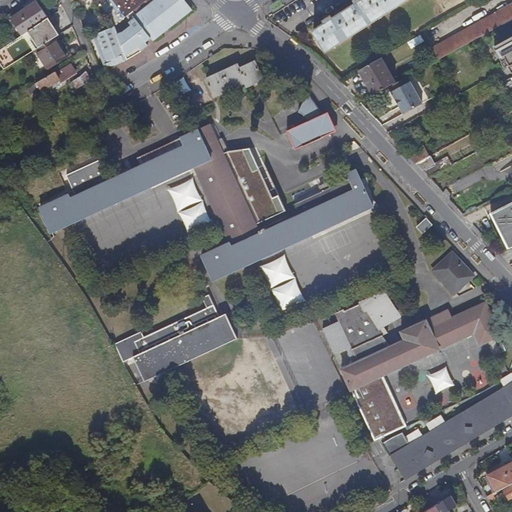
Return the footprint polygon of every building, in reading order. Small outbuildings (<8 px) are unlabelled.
[(156,0),(137,16),(134,12),(125,19),(121,22),(124,28),(122,29),(124,32),(115,37),(109,38),(108,30),(92,36),(104,65),(114,61),(114,59),(121,56),(124,62),(143,52),(142,51),(149,45),(147,43),(149,41),(152,38),(154,41),(167,30),(193,10),(189,5),(186,2),(187,0),(186,0),(156,0)] [(108,0),(109,0),(101,6),(115,27),(121,22),(125,19),(134,12),(149,0),(108,0)] [(327,52),(407,0),(364,0),(363,0),(359,0),(356,2),(358,4),(333,20),(332,18),(328,20),(325,22),(327,24),(314,32),(327,52)] [(12,18),(23,35),(48,19),(37,2),(12,18)] [(511,19),(511,5),(497,14),(496,13),(433,48),(439,60),(511,19)] [(59,35),(48,19),(23,35),(15,40),(12,42),(22,58),(37,49),(55,38),(59,35)] [(511,37),(494,47),(503,63),(507,60),(510,66),(509,67),(511,73),(511,37)] [(55,38),(37,49),(49,69),(68,58),(55,38)] [(359,72),(374,96),(388,88),(396,84),(381,58),(359,72)] [(238,65),(207,79),(215,97),(233,88),(236,87),(239,85),(246,82),(248,87),(252,85),(254,83),(258,82),(264,79),(256,62),(240,69),(238,65)] [(56,72),(28,89),(31,95),(40,89),(41,91),(43,90),(44,92),(55,86),(54,84),(60,80),(61,82),(76,73),(71,64),(56,73),(56,72)] [(186,77),(179,80),(184,93),(192,89),(186,77)] [(75,89),(83,84),(79,78),(71,82),(75,89)] [(396,84),(388,88),(391,93),(410,83),(407,78),(396,84)] [(422,104),(410,83),(391,93),(403,114),(422,104)] [(310,121),(288,131),(296,149),(337,131),(329,112),(323,114),(320,109),(310,96),(303,104),(301,113),(305,114),(310,121)] [(370,209),(378,206),(373,200),(367,179),(362,181),(357,170),(349,174),(351,178),(334,185),(302,200),(297,203),(295,204),(300,215),(265,232),(263,229),(260,231),(256,224),(286,210),(279,195),(277,196),(273,197),(250,148),(229,152),(224,154),(211,125),(139,158),(142,166),(72,198),(70,194),(41,207),(53,232),(196,166),(200,175),(221,221),(231,242),(203,255),(214,280),(248,265),(282,249),(370,209)] [(430,156),(423,145),(407,155),(416,164),(430,156)] [(430,156),(416,164),(423,170),(435,164),(431,156),(430,156)] [(221,221),(200,175),(177,186),(198,232),(221,221)] [(511,203),(492,213),(510,249),(511,247),(511,203)] [(427,219),(418,228),(423,234),(433,225),(427,219)] [(511,247),(510,249),(500,253),(511,264),(511,247)] [(475,276),(453,253),(434,271),(456,294),(475,276)] [(254,274),(274,319),(297,308),(277,264),(254,274)] [(354,363),(343,369),(350,385),(376,440),(406,425),(382,375),(475,332),(481,344),(501,335),(486,302),(450,319),(448,314),(438,318),(437,315),(403,331),(406,339),(391,346),(383,335),(385,334),(382,328),(397,319),(383,291),(359,302),(360,303),(345,311),(344,309),(336,313),(339,320),(324,328),(336,354),(347,348),(354,363)] [(214,304),(135,341),(141,353),(134,356),(146,381),(238,338),(226,313),(220,316),(214,304)] [(448,366),(429,374),(437,392),(456,383),(448,366)] [(511,382),(410,443),(403,431),(393,436),(383,442),(391,455),(392,455),(399,467),(396,469),(401,477),(404,475),(406,479),(511,415),(511,382)] [(511,463),(488,476),(496,492),(511,484),(511,463)] [(511,489),(510,487),(503,491),(505,493),(497,497),(501,504),(511,497),(511,489)] [(445,500),(425,511),(450,511),(449,510),(450,510),(457,506),(452,496),(445,500)]
